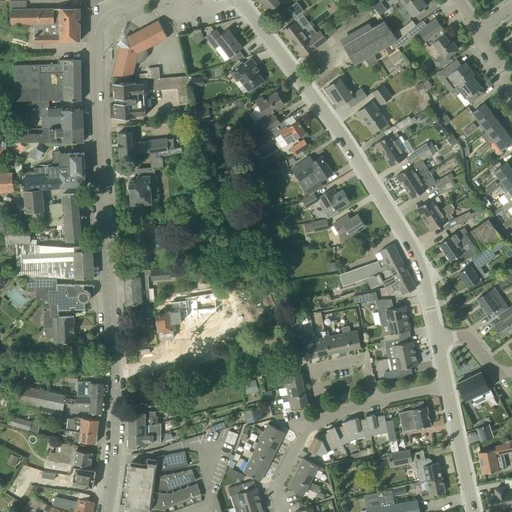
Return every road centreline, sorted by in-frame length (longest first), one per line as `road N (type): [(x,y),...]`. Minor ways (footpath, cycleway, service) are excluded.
road 1 (residential): [(104,511),(115,380),(95,32),(107,11)]
road 2 (residential): [(437,339),(410,245),(342,136),(238,0)]
road 3 (unknown): [(111,461),(204,449),(210,467),(201,511)]
road 4 (residential): [(323,420),(313,370),(364,359),(374,404)]
road 5 (residential): [(473,511),(447,386)]
